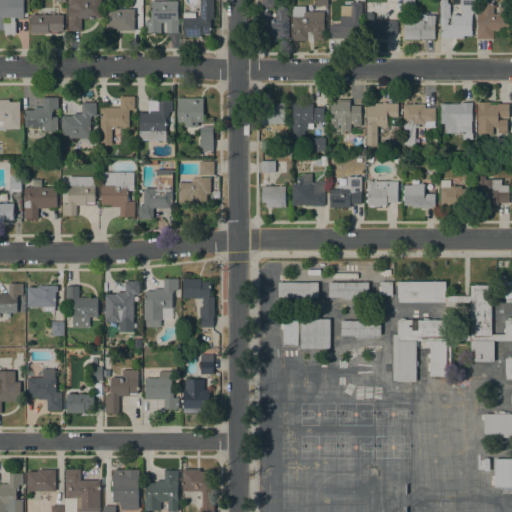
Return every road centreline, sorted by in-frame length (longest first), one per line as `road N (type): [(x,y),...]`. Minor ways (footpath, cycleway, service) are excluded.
road 1 (residential): [(511,238),(238,238),(116,254),(0,253)]
road 2 (residential): [(511,68),(0,66)]
road 3 (tertiary): [(237,511),(237,0)]
road 4 (residential): [(238,443),(0,444)]
